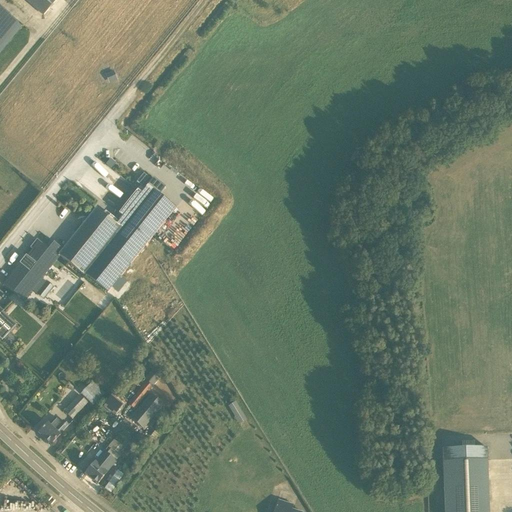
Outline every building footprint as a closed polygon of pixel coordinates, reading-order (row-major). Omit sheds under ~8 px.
[(56,0),(26,0),(44,15),(56,0)] [(0,42),(17,22),(0,7),(0,42)] [(123,217),(116,225),(96,209),(63,250),(59,256),(82,274),(83,274),(107,293),(175,208),(148,186),(141,194),(137,191),(119,214),(123,217)] [(24,301),(59,256),(63,250),(54,243),(47,251),(42,247),(43,245),(37,240),(30,248),(34,251),(28,258),(26,256),(4,284),(24,301)] [(46,282),(40,289),(47,295),(54,287),(46,282)] [(0,338),(2,340),(9,332),(0,323),(0,313),(2,312),(0,310),(0,338)] [(147,379),(128,404),(134,409),(157,382),(159,384),(165,376),(165,375),(163,373),(154,367),(145,378),(147,379)] [(142,379),(136,376),(132,383),(137,386),(142,379)] [(93,382),(81,394),(93,406),(105,393),(93,382)] [(88,403),(80,395),(64,412),(72,420),(88,403)] [(151,395),(131,419),(143,430),(163,405),(151,395)] [(112,398),(104,408),(113,416),(122,406),(112,398)] [(236,401),(228,406),(239,424),(247,419),(236,401)] [(38,434),(50,445),(60,436),(59,435),(66,428),(57,420),(51,426),(48,423),(38,434)] [(130,437),(135,445),(143,439),(137,432),(130,437)] [(114,440),(108,447),(114,452),(120,445),(114,440)] [(141,447),(136,455),(142,458),(147,451),(141,447)] [(442,450),(443,462),(487,460),(487,448),(442,450)] [(97,485),(107,473),(116,462),(104,452),(95,463),(85,474),(97,485)] [(443,462),(444,511),(489,511),(487,460),(443,462)] [(117,471),(104,489),(111,494),(124,476),(117,471)] [(277,503),(274,511),(291,511),(293,508),(277,503)]
